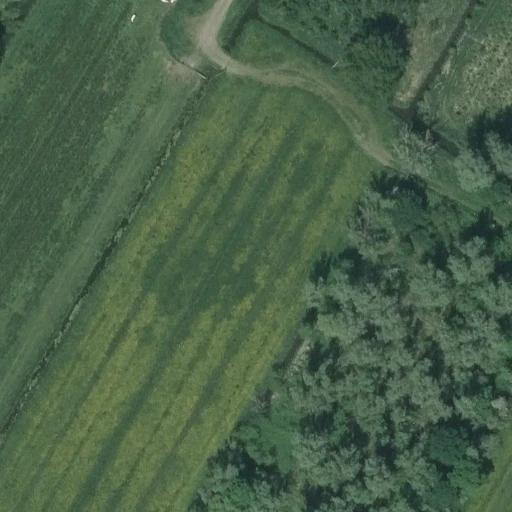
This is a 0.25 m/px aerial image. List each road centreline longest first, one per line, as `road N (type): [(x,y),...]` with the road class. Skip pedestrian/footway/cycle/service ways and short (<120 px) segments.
road 1 (track): [(511,230),(371,154),(325,88),(224,65),(206,44),(226,0)]
road 2 (track): [(496,0),(434,104),(441,119)]
